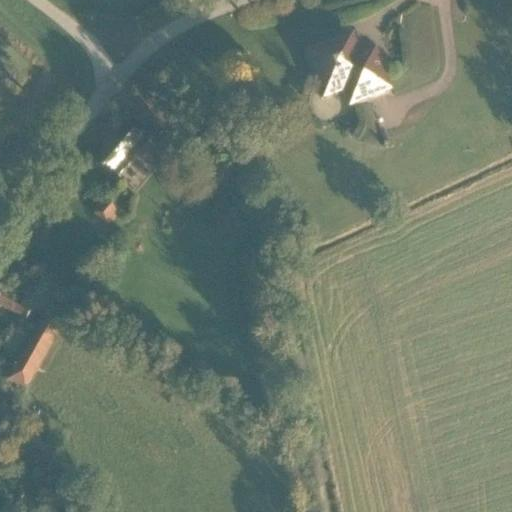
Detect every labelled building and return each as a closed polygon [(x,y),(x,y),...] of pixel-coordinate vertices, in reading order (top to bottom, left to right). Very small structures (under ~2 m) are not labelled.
[(351,40),(308,56),(324,99),(344,92),(350,108),(389,93),(374,54),(358,60),(351,40)] [(93,164),(114,181),(151,139),(125,118),(108,137),(110,138),(104,145),(107,148),(93,164)] [(215,157),(204,174),(222,185),(233,169),(215,157)] [(206,224),(225,234),(238,211),(218,200),(206,224)] [(118,214),(103,202),(92,216),(107,228),(118,214)] [(0,297),(0,308),(25,323),(32,312),(2,295),(0,297)] [(64,324),(46,314),(8,383),(26,393),(64,324)]
